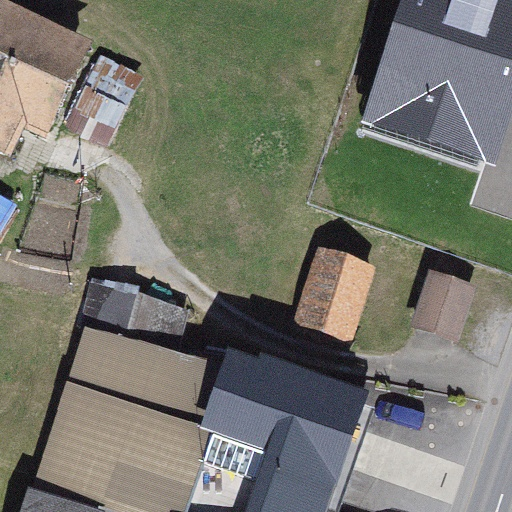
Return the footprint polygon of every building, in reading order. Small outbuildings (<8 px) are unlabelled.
[(511,48),(511,0),(428,0),(411,56),(501,85),(511,48)] [(70,52),(0,12),(0,132),(19,144),(70,52)] [(377,274),(318,254),(293,330),(352,350),(377,274)] [(478,294),(429,277),(410,333),(459,350),(478,294)] [(319,511),(350,411),(206,367),(79,329),(23,511),(90,511),(91,509),(102,511),(319,511)]
